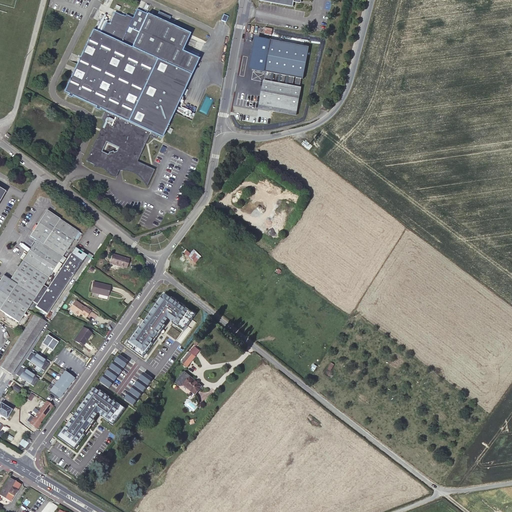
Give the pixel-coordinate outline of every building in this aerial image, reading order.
[(87,162),(96,166),(95,168),(97,168),(98,168),(99,168),(100,168),(101,168),(104,168),(105,169),(106,170),(110,174),(111,175),(112,176),(113,176),(116,177),(120,171),(122,171),(123,171),(126,171),(129,171),(131,172),(135,173),(136,174),(138,175),(140,177),(142,179),(144,181),(145,183),(146,184),(147,185),(155,168),(137,160),(149,134),(156,137),(157,134),(161,136),(197,58),(180,50),(188,33),(166,23),(168,16),(157,11),(154,17),(145,13),(137,31),(131,29),(129,34),(126,32),(132,18),(125,15),(124,17),(121,16),(114,13),(108,25),(105,24),(106,23),(100,20),(95,32),(92,31),(64,93),(69,95),(68,97),(72,99),(73,97),(99,112),(100,110),(106,112),(102,121),(105,122),(87,162)] [(254,70),(266,72),(271,40),(260,38),(254,70)] [(310,46),(271,40),(266,72),(268,72),(273,73),(274,73),(280,74),(282,75),(288,75),(290,76),(295,77),(297,77),(302,78),(304,78),(310,46)] [(264,82),(259,107),(297,115),(302,90),(300,89),(300,88),(295,87),(295,88),(293,88),(293,86),(288,85),(288,87),(286,86),(286,85),(280,84),(280,85),(278,85),(279,83),(273,82),(273,84),(271,83),(271,82),(266,81),(266,82),(264,82)] [(47,210),(30,236),(36,240),(23,260),(49,277),(51,279),(57,270),(56,270),(54,269),(59,262),(61,264),(65,258),(63,256),(74,238),(79,232),(47,210)] [(47,315),(83,262),(84,260),(86,256),(82,253),(81,254),(77,252),(73,249),(58,271),(57,270),(51,279),(49,277),(44,284),(48,287),(35,307),(47,315)] [(194,250),(191,254),(187,250),(184,253),(197,263),(202,256),(194,250)] [(124,266),(126,258),(112,254),(109,263),(118,266),(119,265),(124,266)] [(129,259),(126,258),(124,266),(119,265),(118,266),(127,268),(129,259)] [(2,276),(0,279),(0,310),(19,323),(44,284),(49,277),(23,260),(9,281),(2,276)] [(91,292),(99,294),(99,293),(108,295),(110,286),(93,282),(91,292)] [(126,346),(143,358),(152,345),(151,344),(157,336),(158,337),(157,336),(164,326),(165,327),(164,326),(167,322),(171,325),(170,326),(170,327),(171,325),(175,328),(174,330),(181,334),(196,314),(195,315),(191,312),(191,311),(185,306),(184,307),(180,304),(181,303),(177,300),(176,302),(172,299),(173,297),(172,299),(165,294),(162,298),(161,297),(161,298),(162,299),(153,311),(152,311),(151,311),(153,312),(150,315),(149,314),(149,315),(150,316),(145,322),(144,321),(144,322),(145,322),(136,335),(134,334),(134,335),(135,336),(133,339),(132,338),(133,339),(127,347),(126,346)] [(76,299),(70,308),(79,313),(80,313),(81,312),(87,316),(91,309),(86,305),(85,306),(81,303),(76,299)] [(43,320),(35,315),(0,367),(11,374),(46,322),(43,320)] [(93,331),(84,326),(76,338),(80,341),(78,344),(82,347),(84,344),(93,331)] [(48,333),(43,342),(53,349),(59,340),(48,333)] [(194,348),(190,353),(195,357),(199,352),(194,348)] [(32,350),(27,357),(36,363),(41,355),(37,352),(37,353),(32,350)] [(195,357),(190,353),(185,359),(190,363),(195,357)] [(41,355),(36,363),(45,369),(50,362),(45,359),(46,358),(44,357),(41,355)] [(120,356),(119,356),(121,357),(119,359),(117,358),(114,362),(116,364),(123,368),(123,369),(127,365),(126,364),(127,362),(128,362),(120,356)] [(116,364),(114,366),(113,365),(110,369),(111,370),(118,375),(119,376),(122,371),(121,371),(123,368),(116,364)] [(21,366),(16,373),(25,379),(31,371),(27,368),(26,369),(21,366)] [(66,370),(62,375),(62,376),(71,382),(75,377),(66,370)] [(111,370),(110,372),(108,371),(105,376),(106,377),(113,382),(114,382),(117,378),(116,377),(118,375),(111,370)] [(25,379),(35,385),(39,378),(35,375),(35,374),(31,371),(25,379)] [(151,379),(152,380),(144,373),(144,374),(143,376),(142,376),(139,380),(140,381),(146,385),(148,387),(151,382),(149,381),(151,379)] [(185,373),(177,382),(182,386),(184,385),(195,394),(202,387),(185,373)] [(62,375),(58,380),(59,381),(67,387),(71,382),(62,376),(62,375)] [(106,377),(105,379),(103,378),(100,382),(109,389),(112,384),(111,384),(113,382),(106,377)] [(58,380),(54,385),(55,386),(63,392),(67,387),(59,381),(58,380)] [(146,389),(144,388),(146,385),(140,381),(138,383),(137,382),(134,387),(135,387),(141,392),(143,393),(146,389)] [(54,385),(50,391),(59,398),(63,392),(55,386),(54,385)] [(140,394),(141,392),(135,387),(133,390),(132,389),(129,393),(130,394),(137,399),(138,400),(141,396),(140,394)] [(95,389),(90,396),(89,395),(77,412),(78,413),(76,415),(75,414),(61,434),(62,434),(59,439),(58,438),(74,450),(75,450),(73,449),(76,445),(78,446),(78,445),(77,445),(80,440),(81,441),(81,440),(80,439),(90,425),(92,426),(91,425),(94,421),(95,422),(94,421),(99,414),(102,416),(101,417),(108,422),(109,421),(113,424),(113,425),(113,426),(125,409),(124,410),(119,407),(120,406),(114,401),(113,402),(109,400),(110,398),(100,391),(99,393),(95,389)] [(137,402),(135,401),(137,399),(130,394),(128,396),(127,396),(124,400),(133,407),(137,402)] [(46,401),(39,411),(45,416),(52,406),(46,401)] [(192,410),(196,407),(189,401),(186,404),(192,410)] [(4,402),(3,405),(0,402),(0,415),(6,419),(13,407),(4,402)] [(45,416),(39,411),(34,418),(40,423),(45,416)] [(34,418),(30,415),(26,421),(36,429),(40,423),(34,418)] [(109,453),(102,462),(105,464),(112,455),(109,453)] [(14,481),(9,478),(0,492),(0,495),(3,497),(3,498),(4,498),(9,502),(20,485),(15,482),(15,481),(14,481)]
